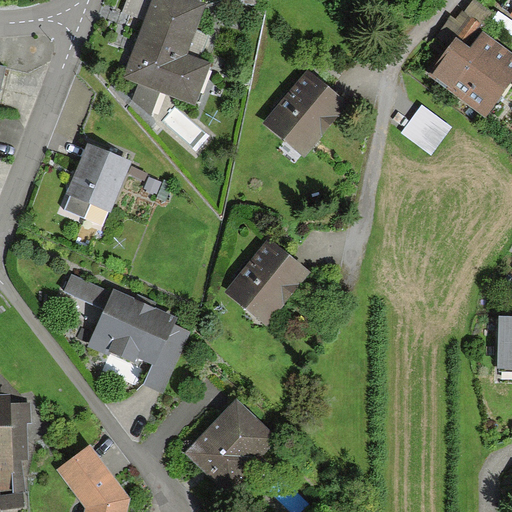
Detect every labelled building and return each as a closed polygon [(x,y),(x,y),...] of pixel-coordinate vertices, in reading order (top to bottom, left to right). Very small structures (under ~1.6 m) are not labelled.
[(139,85),(133,102),(152,116),(161,94),(196,107),(211,66),(201,62),(211,35),(198,31),(207,8),(186,0),(127,0),(123,13),(148,22),(126,80),(139,85)] [(495,15),(473,0),(458,22),(452,17),(438,36),(450,45),(456,37),(471,48),(495,15)] [(511,54),(484,35),(471,52),(457,41),(430,79),(487,119),(511,84),(511,54)] [(267,127),(304,159),(347,108),(310,76),(267,127)] [(451,129),(423,108),(403,135),(432,156),(451,129)] [(91,206),(111,214),(132,164),(88,147),(68,196),(71,197),(66,211),(86,219),(91,206)] [(229,297),(267,328),(309,277),(272,246),(229,297)] [(106,312),(90,348),(135,366),(138,360),(153,367),(145,387),(164,395),(191,334),(176,327),(178,321),(73,276),(65,294),(106,312)] [(498,373),(511,373),(511,320),(499,320),(498,373)] [(12,397),(0,397),(0,489),(24,489),(23,461),(29,461),(28,424),(33,424),(32,406),(13,407),(12,397)] [(192,452),(230,487),(274,440),(235,405),(192,452)] [(128,511),(131,502),(91,448),(59,472),(87,510),(86,511),(128,511)] [(24,495),(0,498),(2,511),(25,509),(24,495)]
